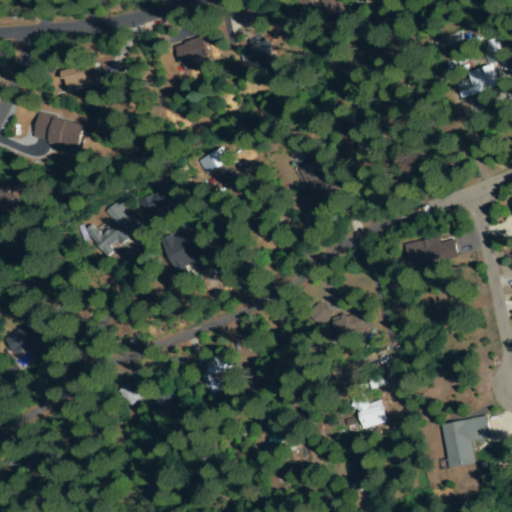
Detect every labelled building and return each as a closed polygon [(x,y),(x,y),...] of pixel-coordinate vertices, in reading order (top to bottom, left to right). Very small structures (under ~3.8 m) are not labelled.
[(297,17),(293,7),(312,0),(316,10),(297,17)] [(319,0),(339,0),(344,9),(327,17),(319,0)] [(257,15),(247,24),(241,17),(251,8),(257,15)] [(435,42),(460,32),(463,40),(438,50),(435,42)] [(184,72),(177,48),(200,40),(208,64),(184,72)] [(495,42),(499,62),(490,63),(487,43),(495,42)] [(249,73),(246,45),(268,43),(271,70),(249,73)] [(98,66),(101,84),(68,90),(65,72),(98,66)] [(489,68),(496,85),(465,99),(458,83),(489,68)] [(431,109),(436,116),(422,127),(416,120),(431,109)] [(41,115),(86,131),(78,152),(34,136),(41,115)] [(370,139),(379,149),(367,159),(358,149),(370,139)] [(307,157),(303,144),(311,141),(315,154),(307,157)] [(200,163),(219,151),(226,162),(207,174),(200,163)] [(339,186),(323,202),(298,176),(314,160),(339,186)] [(0,200),(13,187),(0,174),(0,200)] [(0,182),(11,200),(0,207),(0,182)] [(152,196),(168,221),(156,228),(141,203),(152,196)] [(93,227),(101,237),(117,225),(107,212),(119,202),(139,227),(106,254),(87,231),(93,227)] [(246,208),(249,221),(229,225),(226,211),(246,208)] [(178,275),(161,243),(192,227),(212,267),(200,274),(196,266),(178,275)] [(452,238),(456,260),(410,269),(405,247),(452,238)] [(314,307),(325,306),(326,322),(315,323),(314,307)] [(19,310),(25,307),(32,321),(48,313),(57,331),(15,353),(7,336),(27,326),(19,310)] [(98,333),(88,324),(98,310),(109,318),(98,333)] [(370,326),(335,335),(332,321),(367,313),(370,326)] [(214,391),(207,392),(202,359),(231,355),(233,368),(211,371),(214,391)] [(182,424),(174,429),(153,396),(176,382),(185,395),(169,405),(182,424)] [(126,383),(139,396),(129,406),(116,393),(126,383)] [(386,417),(372,428),(346,397),(360,386),(386,417)] [(111,420),(108,433),(95,430),(97,417),(111,420)] [(472,440),(476,464),(449,468),(443,423),(485,417),(488,438),(472,440)] [(47,464),(54,476),(46,481),(39,468),(27,475),(23,468),(54,450),(58,458),(47,464)] [(16,455),(15,468),(6,467),(7,454),(16,455)]
